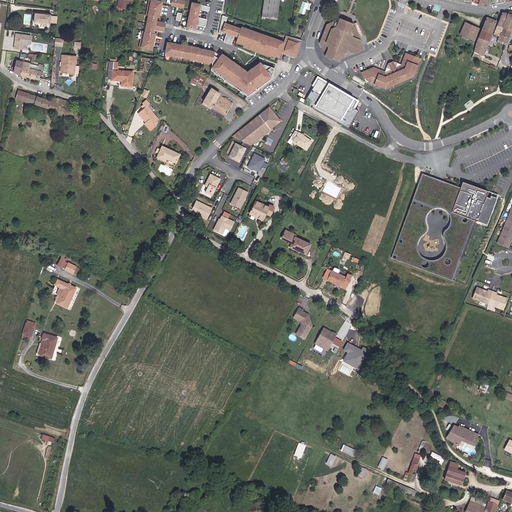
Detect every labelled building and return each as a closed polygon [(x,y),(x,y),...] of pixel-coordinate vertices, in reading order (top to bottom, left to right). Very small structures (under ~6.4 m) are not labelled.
[(127,0),(118,0),(118,8),(127,9),(127,0)] [(164,31),(165,24),(156,22),(157,18),(159,18),(160,14),(161,14),(163,7),(161,6),(162,2),(151,0),(150,0),(140,48),(152,50),(153,46),(154,46),(156,38),(155,38),(155,34),(153,34),(154,30),(164,31)] [(262,17),(277,19),(279,0),(278,0),(276,16),(263,14),(262,17)] [(276,16),(278,0),(264,0),(263,14),(276,16)] [(197,17),(199,9),(209,11),(210,7),(192,3),(187,28),(195,29),(196,25),(205,27),(207,19),(197,17)] [(502,27),(507,13),(502,12),(497,26),(502,27)] [(51,15),(35,13),(34,22),(51,24),(51,22),(57,23),(58,16),(51,16),(51,15)] [(511,30),(511,27),(511,14),(509,14),(507,13),(502,27),(511,30)] [(223,31),(225,25),(225,23),(228,17),(223,15),(219,33),(222,34),(223,31)] [(487,17),(482,29),(492,33),(496,21),(487,17)] [(354,54),(361,51),(363,46),(352,25),(351,25),(351,24),(351,23),(350,23),(349,23),(348,24),(343,22),(343,21),(343,20),(342,20),(341,20),(340,21),(339,20),(339,19),(327,25),(326,27),(328,28),(327,29),(325,30),(320,43),(324,52),(326,53),(325,56),(339,61),(342,53),(347,51),(354,54)] [(461,37),(471,42),(472,40),(474,41),(479,28),(465,22),(460,34),(462,35),(461,37)] [(239,37),(241,29),(225,23),(225,25),(223,31),(227,32),(224,41),(231,44),(234,35),(239,37)] [(494,34),(493,38),(498,40),(500,34),(502,27),(497,26),(494,34)] [(281,51),(284,42),(242,27),(241,29),(239,37),(237,42),(244,45),(271,54),(279,57),(281,51)] [(508,38),(511,30),(502,27),(500,34),(508,38)] [(492,33),(482,29),(475,44),(475,49),(474,51),(475,52),(484,56),(484,54),(492,33)] [(29,45),(30,36),(15,34),(13,48),(22,50),(23,44),(29,45)] [(506,45),(508,38),(500,34),(498,40),(497,42),(506,45)] [(295,56),(301,40),(286,35),(281,51),(295,56)] [(63,47),(63,39),(55,38),(55,40),(55,46),(63,47)] [(213,61),(215,52),(211,51),(211,50),(203,48),(203,50),(195,48),(196,46),(188,45),(188,46),(184,45),(184,46),(180,45),(180,44),(172,42),(172,44),(168,43),(166,55),(212,64),(213,61)] [(271,54),(244,45),(244,46),(270,56),(271,54)] [(364,79),(366,77),(368,72),(374,70),(385,75),(404,67),(408,54),(406,53),(401,65),(393,61),(388,63),(385,69),(384,71),(373,67),(362,72),(364,79)] [(271,79),(275,68),(260,63),(247,72),(222,54),(221,56),(216,63),(211,70),(248,96),(271,79)] [(374,70),(368,72),(366,77),(369,82),(385,88),(413,76),(420,58),(408,54),(404,67),(385,75),(374,70)] [(77,56),(64,55),(64,59),(62,62),(62,65),(63,68),(63,72),(74,73),(75,64),(76,64),(77,56)] [(12,68),(12,72),(18,76),(40,82),(42,68),(37,67),(36,72),(29,71),(30,64),(17,62),(16,68),(12,68)] [(109,63),(109,66),(107,82),(123,83),(123,88),(133,89),(134,74),(118,72),(118,68),(117,68),(117,63),(116,63),(110,63),(109,63)] [(201,85),(206,77),(195,71),(191,80),(192,80),(197,83),(201,85)] [(317,79),(304,102),(347,127),(357,110),(352,107),(355,102),(317,79)] [(210,87),(202,101),(211,106),(226,115),(232,103),(222,96),(223,94),(220,92),(219,92),(210,87)] [(16,99),(48,108),(51,100),(18,90),(16,99)] [(182,95),(177,93),(174,99),(180,102),(182,95)] [(73,106),(73,104),(52,98),(51,100),(48,108),(56,110),(58,104),(67,106),(68,104),(73,106)] [(144,118),(148,121),(145,123),(144,124),(150,131),(155,126),(153,124),(158,120),(152,113),(154,112),(149,106),(150,105),(146,101),(143,104),(144,105),(141,107),(143,109),(139,113),(144,119),(144,118)] [(282,121),(270,106),(233,136),(252,145),(282,121)] [(139,113),(138,114),(145,123),(148,121),(144,118),(144,119),(139,113)] [(296,132),(289,142),(292,144),(293,142),(298,145),(303,135),(300,133),(300,134),(296,132)] [(303,135),(298,145),(307,151),(313,142),(303,135)] [(247,148),(236,143),(229,157),(240,163),(247,148)] [(164,163),(165,160),(176,165),(180,157),(162,148),(157,160),(164,163)] [(266,158),(254,152),(247,167),(253,170),(254,169),(259,172),(266,158)] [(284,158),(280,164),(287,168),(291,163),(284,158)] [(222,179),(210,173),(202,191),(213,196),(222,179)] [(486,224),(497,194),(462,182),(460,187),(421,173),(391,258),(450,280),(472,219),(486,224)] [(249,192),(238,187),(231,203),(241,208),(249,192)] [(213,208),(196,200),(191,211),(207,219),(213,208)] [(258,219),(257,221),(260,223),(267,209),(255,203),(249,214),(258,219)] [(267,209),(260,223),(262,223),(264,218),(269,221),(274,210),(269,207),(268,209),(267,209)] [(511,209),(498,243),(509,247),(511,238),(511,209)] [(231,231),(235,221),(221,214),(213,229),(223,234),(226,228),(231,231)] [(295,236),(285,231),(281,239),(291,244),(290,247),(296,251),(296,252),(305,257),(310,246),(294,238),(295,236)] [(62,268),(66,258),(60,256),(57,266),(62,268)] [(66,270),(77,276),(80,269),(69,263),(69,264),(66,269),(66,270)] [(332,273),(327,270),(323,280),(341,288),(346,279),(337,275),(332,273)] [(67,309),(77,289),(59,279),(55,286),(60,288),(64,290),(60,297),(57,303),(67,309)] [(60,297),(64,290),(60,288),(56,295),(58,296),(55,302),(57,303),(60,297)] [(504,311),(508,301),(496,297),(497,296),(489,293),(489,294),(478,291),(474,301),(504,311)] [(307,338),(315,326),(312,314),(311,315),(309,314),(309,313),(305,311),(306,310),(302,308),(298,314),(305,318),(303,321),(304,324),(299,334),(307,338)] [(32,336),(35,325),(27,323),(24,334),(32,336)] [(334,342),(335,340),(336,341),(340,334),(336,332),(335,333),(326,328),(318,343),(327,349),(329,345),(332,347),(335,342),(334,342)] [(59,336),(45,332),(44,338),(47,339),(42,355),(53,358),(59,336)] [(343,361),(359,369),(369,351),(362,348),(361,349),(348,342),(344,350),(347,352),(343,361)] [(480,389),(480,391),(486,393),(486,391),(490,383),(484,380),(480,389)] [(453,445),(457,448),(463,439),(475,445),(479,435),(453,423),(447,433),(449,434),(446,438),(454,443),(453,445)] [(511,439),(509,438),(503,450),(511,454),(511,439)] [(307,445),(300,443),(295,455),(302,458),(307,445)] [(357,450),(345,445),(342,451),(354,456),(357,450)] [(443,462),(445,458),(433,451),(431,455),(443,462)] [(337,456),(332,454),(327,464),(333,466),(337,456)] [(389,460),(383,457),(379,467),(384,470),(389,460)] [(459,464),(450,461),(444,479),(462,485),(466,472),(458,469),(459,464)] [(419,465),(413,463),(410,473),(413,474),(414,469),(417,470),(419,465)] [(367,469),(361,466),(357,477),(362,480),(367,469)] [(409,488),(389,479),(387,484),(407,493),(409,488)] [(382,488),(377,486),(374,493),(380,495),(382,488)] [(511,493),(507,491),(503,499),(511,503),(511,493)] [(483,511),(488,502),(472,496),(464,511),(475,511),(476,510),(481,511),(483,511)] [(494,511),(499,501),(490,497),(488,502),(483,511),(494,511)]
